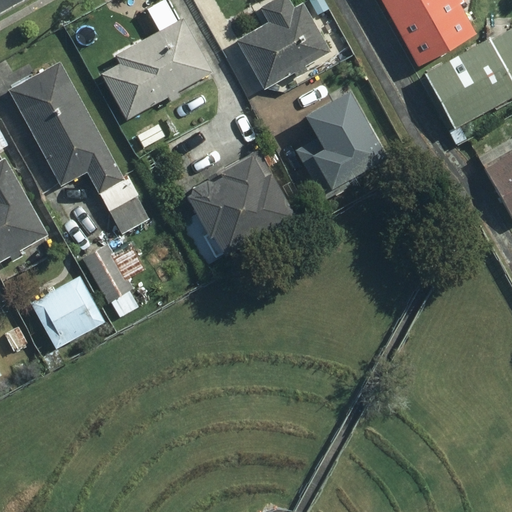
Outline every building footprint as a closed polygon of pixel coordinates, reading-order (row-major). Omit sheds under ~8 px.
[(266,22),(235,40),(262,87),(291,71),(294,76),(304,70),(301,65),(327,51),(299,3),(289,8),(285,0),(270,0),(258,7),(266,22)] [(330,15),(321,0),(307,0),(315,14),(317,13),(321,20),(330,15)] [(467,37),(445,0),(372,0),(412,69),(467,37)] [(207,71),(178,20),(113,57),(117,64),(98,74),(123,119),(164,96),(167,101),(175,97),(172,91),(207,71)] [(511,41),(505,29),(415,78),(445,134),(511,97),(511,41)] [(119,179),(55,64),(6,91),(58,185),(84,171),(106,210),(118,233),(145,218),(132,195),(133,195),(124,177),(119,179)] [(336,95),(292,118),(306,143),(288,152),(315,202),(343,186),(339,179),(372,161),(336,95)] [(136,135),(142,147),(164,136),(157,124),(136,135)] [(511,221),(511,149),(481,167),(511,221)] [(208,235),(218,255),(287,217),(264,176),(267,174),(254,151),(205,178),(207,183),(201,182),(187,190),(184,196),(181,198),(203,237),(208,235)] [(0,259),(6,256),(9,261),(17,256),(14,250),(41,235),(0,161),(0,259)] [(104,245),(80,259),(105,303),(108,301),(117,316),(134,306),(125,291),(129,288),(124,277),(142,267),(128,243),(109,254),(104,245)] [(75,278),(29,303),(52,348),(100,323),(75,278)] [(16,327),(2,334),(10,350),(24,342),(16,327)] [(315,389),(289,339),(204,383),(230,433),(315,389)] [(62,360),(56,348),(42,356),(49,368),(62,360)] [(333,423),(350,382),(327,372),(310,413),(333,423)] [(204,451),(168,385),(128,408),(136,422),(93,446),(122,497),(204,451)] [(352,455),(343,460),(372,511),(396,511),(432,492),(422,474),(431,470),(424,458),(417,462),(398,428),(386,434),(378,419),(343,438),(352,455)] [(488,460),(479,445),(457,459),(465,473),(488,460)] [(511,495),(511,477),(496,488),(505,501),(511,495)] [(78,511),(65,486),(16,511),(78,511)]
